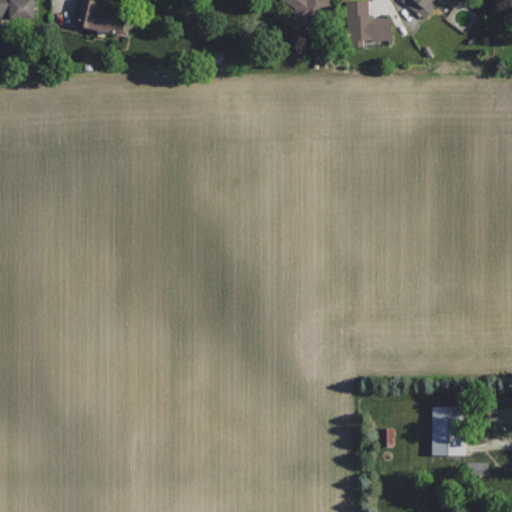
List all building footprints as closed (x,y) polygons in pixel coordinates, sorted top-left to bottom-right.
[(0,0),(0,16),(35,16),(35,0),(0,0)] [(77,0),(72,24),(114,35),(121,9),(100,4),(101,0),(77,0)] [(283,0),(282,2),(294,12),(290,16),(303,27),(309,21),(317,27),(337,3),(333,0),(283,0)] [(371,0),(346,0),(347,46),(393,45),(392,16),(371,17),(371,0)] [(403,0),(425,17),(434,5),(431,3),(433,0),(440,0),(446,4),(448,0),(403,0)] [(455,455),(456,406),(427,405),(427,454),(455,455)] [(465,477),(485,477),(485,462),(464,463),(465,477)]
